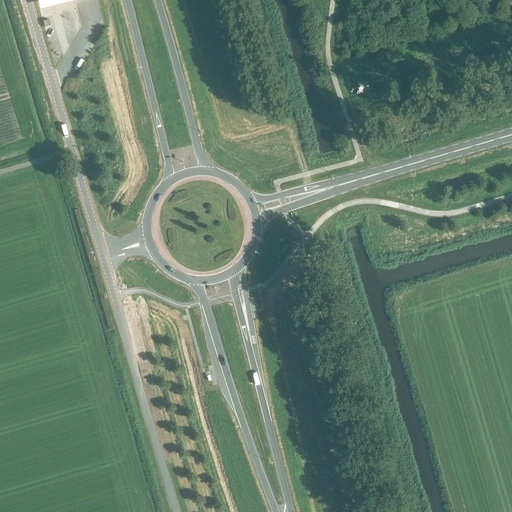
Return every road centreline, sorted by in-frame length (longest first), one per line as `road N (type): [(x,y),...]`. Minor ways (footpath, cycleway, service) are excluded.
road 1 (unclassified): [(102,256),(27,0)]
road 2 (unclassified): [(176,511),(102,256)]
road 3 (trunk): [(291,511),(231,271)]
road 4 (trunk): [(196,280),(275,511)]
road 5 (trunk): [(126,0),(169,181)]
road 6 (trunk): [(206,171),(157,0)]
road 7 (secondary): [(341,185),(511,135)]
